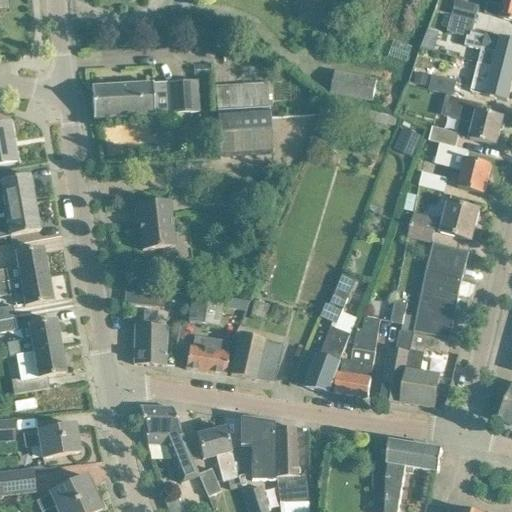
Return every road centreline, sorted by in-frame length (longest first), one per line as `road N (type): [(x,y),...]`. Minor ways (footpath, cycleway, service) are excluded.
road 1 (residential): [(460,436),(109,386)]
road 2 (unclassified): [(109,386),(64,91)]
road 3 (residential): [(460,436),(511,233)]
road 4 (unclassified): [(141,511),(109,386)]
